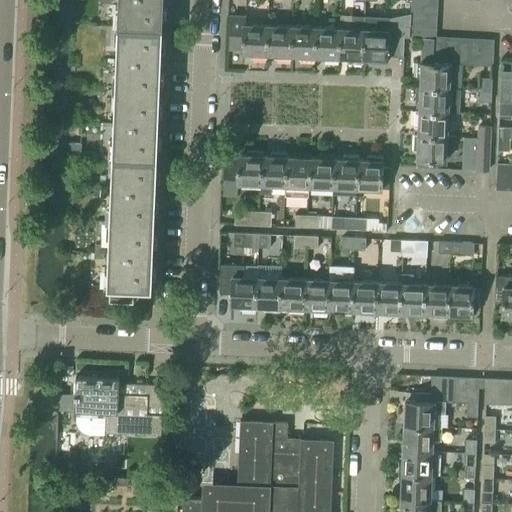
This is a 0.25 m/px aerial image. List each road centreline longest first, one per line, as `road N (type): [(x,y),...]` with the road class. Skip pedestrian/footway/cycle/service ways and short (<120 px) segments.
road 1 (residential): [(190,344),(206,0)]
road 2 (residential): [(0,336),(190,344)]
road 3 (residential): [(190,344),(371,352)]
road 4 (residential): [(365,511),(371,352)]
road 5 (residential): [(371,352),(511,357)]
